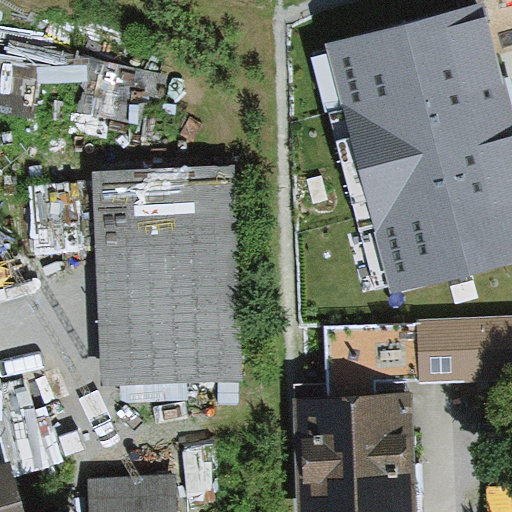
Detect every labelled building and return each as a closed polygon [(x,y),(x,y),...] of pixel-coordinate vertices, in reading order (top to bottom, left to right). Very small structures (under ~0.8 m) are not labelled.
[(511,108),(509,100),(482,2),(326,46),(395,293),(511,261),(511,108)] [(104,173),(106,361),(226,360),(224,172),(104,173)] [(511,316),(419,319),(420,385),(511,383),(511,316)] [(328,511),(399,511),(395,407),(324,410),(328,511)] [(0,511),(20,511),(9,467),(0,468),(0,511)] [(185,511),(185,474),(97,477),(98,511),(185,511)]
